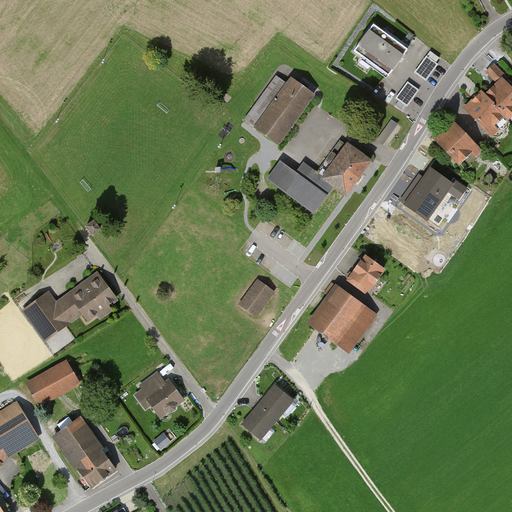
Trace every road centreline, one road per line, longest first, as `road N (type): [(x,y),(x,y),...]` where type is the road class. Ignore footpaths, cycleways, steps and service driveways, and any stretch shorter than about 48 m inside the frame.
road 1 (unclassified): [(77,511),(151,471),(218,415),(457,68),(511,18)]
road 2 (track): [(263,351),(296,378),(391,511)]
road 3 (track): [(0,120),(92,249)]
